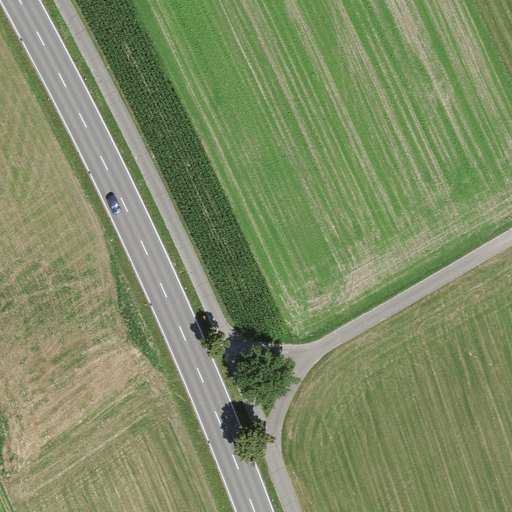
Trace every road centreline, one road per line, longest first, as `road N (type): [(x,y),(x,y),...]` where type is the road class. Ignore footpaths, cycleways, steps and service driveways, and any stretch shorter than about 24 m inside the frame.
road 1 (track): [(56,0),(183,247),(291,511)]
road 2 (primary): [(19,0),(177,320),(253,511)]
road 3 (track): [(222,339),(302,356),(511,235)]
